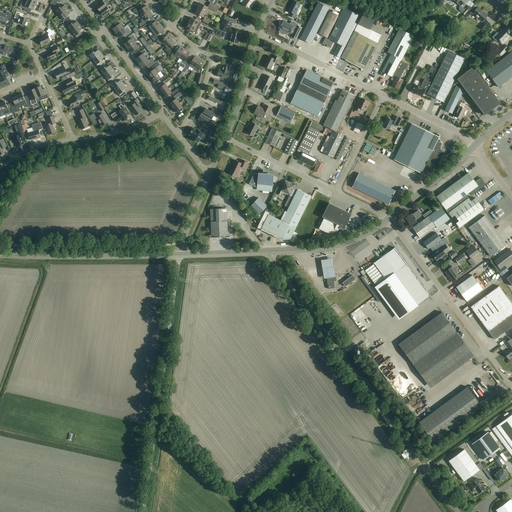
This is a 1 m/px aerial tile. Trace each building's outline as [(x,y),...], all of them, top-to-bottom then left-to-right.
[(100,11),(107,6),(105,4),(109,1),(108,0),(100,0),(99,1),(101,3),(96,7),(100,11)] [(219,0),(218,0),(206,0),(211,2),(209,5),(212,6),(218,10),(219,7),(216,5),(219,0)] [(447,0),(449,1),(452,1),(453,0),(460,6),(459,7),(459,11),(462,13),(468,6),(466,4),(469,0),(468,0),(447,0)] [(33,10),(36,5),(27,1),(25,3),(22,2),(20,7),(26,10),(28,7),(33,10)] [(297,15),(298,13),(296,12),(300,4),(293,1),(288,11),(292,13),(290,16),(295,19),(297,15)] [(318,2),(300,38),(311,44),(329,8),(318,2)] [(198,8),(208,13),(209,12),(207,11),(208,8),(200,3),(198,8)] [(59,15),(68,9),(65,5),(62,7),(59,4),(54,8),(59,15)] [(141,5),(133,10),(135,13),(136,12),(137,15),(139,13),(141,16),(150,11),(147,6),(144,7),(142,8),(141,5)] [(107,6),(100,11),(103,16),(108,12),(110,15),(115,11),(113,9),(112,9),(111,7),(109,9),(107,6)] [(344,7),(328,39),(328,40),(325,39),(323,44),(325,46),(331,48),(333,43),(331,41),(331,40),(339,44),(333,54),(341,58),(346,47),(363,13),(349,6),(347,8),(344,7)] [(486,21),(484,19),(487,15),(478,7),(472,13),(482,22),(484,23),(481,27),(485,31),(490,24),(486,21)] [(207,15),(208,13),(198,8),(195,13),(203,17),(205,14),(207,15)] [(68,9),(59,15),(64,21),(65,22),(70,18),(67,15),(70,13),(68,9)] [(6,14),(0,11),(0,23),(2,24),(1,25),(5,26),(7,18),(11,20),(13,14),(6,12),(6,14)] [(142,22),(139,24),(141,27),(149,21),(148,19),(150,18),(153,16),(150,11),(141,16),(143,18),(140,20),(142,22)] [(327,38),(339,16),(329,11),(317,33),(327,38)] [(27,26),(30,19),(23,17),(24,14),(16,12),(14,18),(18,19),(17,22),(27,26)] [(364,12),(341,58),(345,60),(364,70),(381,35),(370,29),(376,18),(364,12)] [(191,17),(189,22),(199,28),(201,23),(191,17)] [(224,19),(216,34),(220,37),(223,30),(227,32),(229,27),(231,23),(235,24),(236,20),(225,17),(224,19)] [(116,33),(124,28),(120,23),(123,21),(121,19),(116,22),(118,25),(113,29),(116,33)] [(72,31),(80,25),(77,21),(74,23),(71,20),(66,24),(72,31)] [(152,32),(160,25),(156,21),(151,24),(150,22),(143,27),(145,29),(146,29),(148,31),(150,29),(152,32)] [(283,21),(280,28),(281,29),(280,31),(287,35),(289,32),(293,34),(292,37),(296,39),(302,27),(297,25),(296,28),(293,26),(294,26),(283,21)] [(189,22),(186,27),(188,28),(187,30),(190,32),(191,30),(196,33),(199,28),(189,22)] [(80,25),(72,31),(77,38),(82,35),(80,31),(83,29),(80,25)] [(160,25),(152,32),(154,34),(150,36),(154,41),(160,36),(159,34),(163,30),(160,25)] [(508,26),(506,25),(502,29),(501,29),(494,36),(502,44),(507,39),(509,36),(508,35),(511,31),(511,30),(511,29),(508,26)] [(229,27),(227,32),(231,34),(230,38),(231,38),(230,41),(238,43),(239,38),(240,39),(242,31),(232,28),(232,29),(229,27)] [(53,36),(55,32),(49,28),(47,32),(49,33),(48,35),(39,39),(42,45),(51,41),(49,37),(52,35),(53,36)] [(124,28),(116,33),(119,38),(125,34),(127,36),(132,33),(128,28),(126,30),(124,28)] [(408,65),(401,61),(409,45),(414,36),(399,29),(395,38),(387,52),(391,54),(382,72),(380,75),(386,77),(387,74),(395,78),(394,79),(395,79),(392,86),(398,89),(403,80),(400,78),(405,68),(406,69),(408,65)] [(210,42),(213,36),(207,33),(204,39),(210,42)] [(127,49),(135,43),(132,38),(134,36),(132,34),(128,37),(130,40),(124,44),(127,49)] [(164,46),(172,39),(168,34),(163,39),(161,36),(156,41),(160,45),(162,44),(164,46)] [(172,39),(164,46),(166,48),(164,50),(168,54),(173,50),(171,47),(176,43),(172,39)] [(135,43),(127,49),(131,53),(136,49),(138,51),(143,48),(140,43),(137,45),(135,43)] [(501,57),(508,49),(504,45),(497,52),(501,57)] [(5,46),(4,48),(0,46),(0,53),(4,55),(6,54),(6,53),(15,56),(17,50),(5,46)] [(49,60),(58,56),(57,53),(59,52),(57,46),(51,49),(53,51),(46,55),(49,60)] [(174,50),(170,56),(175,59),(177,57),(179,58),(185,50),(180,47),(177,52),(174,50)] [(93,60),(101,54),(98,50),(95,52),(93,48),(88,52),(93,60)] [(141,55),(135,59),(139,64),(146,58),(145,55),(147,53),(146,52),(144,49),(139,53),(141,55)] [(180,62),(179,65),(184,68),(185,65),(189,60),(187,58),(189,55),(190,53),(185,50),(179,58),(182,60),(180,62)] [(443,102),(457,75),(465,59),(448,51),(432,83),(425,79),(421,87),(415,84),(411,91),(422,97),(424,92),(427,94),(443,102)] [(498,87),(511,76),(511,51),(486,71),(498,87)] [(101,54),(93,60),(98,67),(104,63),(101,60),(104,57),(101,54)] [(277,63),(280,58),(274,55),(273,58),(268,56),(263,66),(270,69),(274,62),(277,63)] [(191,62),(189,66),(194,69),(195,67),(200,59),(195,56),(191,62)] [(146,58),(139,64),(142,68),(148,64),(150,67),(156,63),(152,58),(148,60),(146,58)] [(195,67),(194,69),(196,70),(198,72),(204,62),(200,59),(195,67)] [(150,79),(161,71),(157,67),(160,65),(158,62),(152,67),(153,70),(147,74),(150,79)] [(105,75),(113,69),(110,65),(107,67),(104,64),(99,68),(105,75)] [(426,70),(432,73),(435,67),(428,64),(426,70)] [(9,75),(7,72),(3,65),(0,66),(0,80),(1,82),(7,79),(6,77),(9,75)] [(228,72),(230,67),(223,65),(222,70),(219,69),(217,76),(227,79),(230,72),(228,72)] [(284,78),(288,69),(283,66),(278,76),(284,78)] [(474,66),(458,79),(485,115),(501,103),(474,66)] [(60,71),(55,73),(58,80),(61,78),(63,81),(67,79),(76,75),(75,74),(74,71),(73,69),(67,72),(64,67),(60,69),(60,71)] [(110,82),(115,79),(112,75),(116,73),(113,69),(105,75),(110,82)] [(231,84),(236,85),(240,70),(239,70),(239,71),(236,70),(236,69),(235,69),(231,84)] [(161,71),(150,79),(154,83),(160,79),(162,81),(168,76),(166,74),(161,78),(157,74),(161,71)] [(305,75),(291,104),(318,117),(328,96),(334,84),(307,71),(305,75)] [(270,85),(273,78),(266,75),(262,82),(263,82),(260,88),(266,91),(270,84),(270,85)] [(161,94),(168,88),(165,84),(171,79),(169,77),(163,82),(164,84),(158,89),(161,94)] [(64,94),(70,91),(78,88),(75,81),(74,82),(72,78),(65,82),(67,85),(61,88),(64,94)] [(115,90),(124,84),(121,80),(118,82),(115,79),(110,82),(108,84),(111,87),(112,86),(115,90)] [(124,84),(115,90),(121,97),(126,93),(123,90),(127,87),(124,84)] [(227,86),(224,92),(229,93),(227,98),(230,99),(232,94),(233,95),(235,89),(233,88),(234,85),(231,84),(230,87),(227,86)] [(465,90),(457,85),(451,97),(458,100),(461,94),(463,95),(465,90)] [(41,86),(35,88),(40,101),(49,97),(46,91),(43,92),(41,86)] [(40,101),(35,88),(29,91),(32,97),(29,98),(32,105),(40,101)] [(168,88),(161,94),(165,98),(172,93),(168,88)] [(345,115),(354,95),(343,89),(337,100),(336,99),(323,125),(337,132),(345,115)] [(71,108),(80,104),(78,100),(82,98),(81,95),(85,93),(84,90),(74,95),(76,98),(68,101),(71,108)] [(17,96),(22,107),(25,105),(25,106),(27,105),(28,107),(31,106),(28,99),(25,100),(22,94),(17,96)] [(19,108),(22,107),(17,96),(12,98),(15,105),(12,106),(15,113),(20,110),(19,108)] [(208,99),(222,105),(224,102),(210,96),(208,99)] [(451,97),(445,110),(455,115),(454,116),(461,119),(463,115),(465,116),(468,110),(459,106),(461,101),(458,100),(451,97)] [(172,108),(179,103),(176,98),(169,104),(172,108)] [(365,111),(370,101),(363,98),(361,103),(358,101),(354,109),(359,112),(361,109),(365,111)] [(136,115),(141,111),(138,106),(140,105),(136,100),(133,102),(134,104),(130,107),(136,115)] [(0,103),(5,115),(4,112),(6,111),(8,114),(13,112),(11,107),(8,108),(5,101),(0,103)] [(179,103),(172,108),(176,113),(183,107),(179,103)] [(122,121),(128,117),(123,112),(126,110),(122,104),(119,106),(121,109),(116,113),(118,116),(115,118),(118,122),(121,120),(122,121)] [(269,115),(272,108),(265,105),(264,108),(258,106),(254,113),(263,118),(265,114),(269,115)] [(291,123),(295,113),(282,106),(277,116),(291,123)] [(210,119),(211,120),(213,116),(217,118),(220,113),(213,109),(211,112),(206,108),(202,114),(210,119)] [(82,129),(88,126),(84,118),(86,117),(83,109),(76,112),(80,119),(77,120),(82,129)] [(358,115),(354,113),(352,112),(349,117),(365,125),(367,119),(358,115)] [(202,114),(202,113),(198,119),(203,122),(202,125),(209,130),(212,125),(208,122),(210,119),(211,120),(210,119),(202,114)] [(98,120),(102,126),(108,122),(102,114),(96,117),(94,114),(90,117),(94,123),(98,120)] [(49,135),(55,132),(52,124),(56,123),(53,116),(47,118),(49,124),(45,125),(49,135)] [(400,123),(402,119),(398,117),(396,122),(387,118),(383,126),(389,130),(392,123),(399,126),(400,123)] [(322,132),(324,127),(312,121),(310,126),(322,132)] [(18,135),(13,137),(17,146),(24,143),(21,136),(25,135),(20,123),(19,122),(13,124),(14,126),(18,135)] [(254,136),(259,126),(252,122),(247,132),(254,136)] [(30,140),(40,137),(38,130),(42,129),(41,123),(32,125),(34,131),(28,133),(30,140)] [(437,164),(443,152),(440,151),(441,151),(440,148),(439,148),(441,144),(437,141),(439,137),(412,124),(404,140),(394,159),(421,173),(428,160),(437,164)] [(217,134),(220,128),(214,125),(211,131),(217,134)] [(197,130),(193,128),(189,135),(193,137),(192,139),(198,143),(201,138),(205,140),(204,142),(209,145),(214,136),(209,133),(206,138),(202,136),(204,133),(197,130)] [(275,146),(278,140),(281,133),(272,128),(266,142),(275,146)] [(339,161),(349,139),(333,131),(322,152),(339,161)] [(292,156),(299,142),(290,138),(283,152),(292,156)] [(313,167),(317,159),(303,152),(298,160),(313,167)] [(245,169),(248,163),(242,160),(240,163),(234,160),(231,165),(232,166),(228,173),(236,177),(241,167),(245,169)] [(320,174),(324,164),(318,161),(314,171),(320,174)] [(261,175),(259,188),(272,189),(273,177),(272,176),(269,175),(269,174),(265,172),(263,176),(261,175)] [(389,204),(395,191),(359,173),(352,187),(389,204)] [(475,182),(468,173),(436,196),(452,218),(455,215),(457,214),(476,199),(475,198),(471,201),(466,195),(470,192),(472,195),(486,185),(480,178),(475,182)] [(267,209),(266,209),(263,217),(258,213),(256,215),(261,220),(257,228),(261,229),(282,239),(282,238),(284,239),(290,239),(311,196),(301,191),(301,190),(299,190),(298,189),(297,190),(295,188),(296,185),(294,184),(293,185),(286,182),(287,180),(284,179),(277,194),(279,196),(282,191),(289,194),(288,196),(290,197),(291,196),(294,197),(287,212),(285,211),(281,220),(268,214),(272,207),(269,205),(267,209)] [(260,213),(268,205),(259,197),(252,205),(260,213)] [(457,214),(455,215),(460,221),(456,224),(459,228),(484,209),(476,199),(457,214)] [(351,214),(342,209),(329,203),(322,217),(324,218),(319,229),(328,233),(337,232),(339,228),(343,230),(351,214)] [(450,218),(443,208),(441,206),(432,213),(429,216),(428,216),(425,218),(412,227),(419,237),(436,225),(438,228),(450,218)] [(212,234),(227,234),(226,208),(211,209),(212,234)] [(422,215),(418,210),(414,213),(413,214),(412,213),(405,218),(411,226),(417,222),(415,219),(416,219),(422,215)] [(485,215),(469,228),(490,256),(506,244),(485,215)] [(374,238),(378,243),(388,236),(385,230),(374,238)] [(441,239),(436,233),(423,242),(428,249),(430,248),(434,253),(432,254),(437,261),(446,254),(450,251),(446,244),(448,242),(444,237),(441,239)] [(353,258),(370,248),(368,243),(350,253),(353,258)] [(471,258),(479,252),(474,245),(466,251),(466,252),(455,259),(459,264),(467,258),(469,256),(471,258)] [(430,296),(394,248),(374,263),(386,279),(378,285),(402,317),(430,296)] [(500,269),(511,259),(511,251),(510,249),(494,261),(500,269)] [(320,261),(323,279),(335,277),(332,259),(320,261)] [(452,282),(460,277),(452,267),(445,272),(452,282)] [(350,286),(354,283),(353,282),(356,279),(354,277),(353,275),(343,283),(344,285),(346,287),(349,284),(350,286)] [(466,301),(483,289),(472,275),(456,287),(466,301)] [(328,289),(335,288),(334,282),(337,281),(336,276),(326,278),(328,289)] [(494,340),(498,337),(511,326),(511,303),(499,286),(470,307),(494,340)] [(395,330),(373,302),(354,317),(375,345),(395,330)] [(428,385),(432,382),(472,352),(442,312),(398,344),(428,385)] [(509,359),(511,362),(511,361),(511,333),(511,334),(511,339),(511,340),(511,339),(504,344),(508,349),(503,352),(508,359),(509,359)] [(419,423),(435,444),(483,408),(467,387),(419,423)] [(511,414),(496,426),(511,448),(511,414)] [(484,460),(500,448),(488,432),(472,444),(484,460)] [(464,482),(479,470),(464,450),(449,461),(464,482)] [(508,475),(503,468),(500,470),(497,472),(497,473),(494,475),(499,481),(502,479),(503,481),(506,478),(505,477),(508,475)] [(478,494),(485,489),(477,478),(471,483),(472,484),(468,487),(472,493),(476,490),(478,494)] [(497,511),(511,511),(511,501),(510,499),(496,510),(497,511)]
